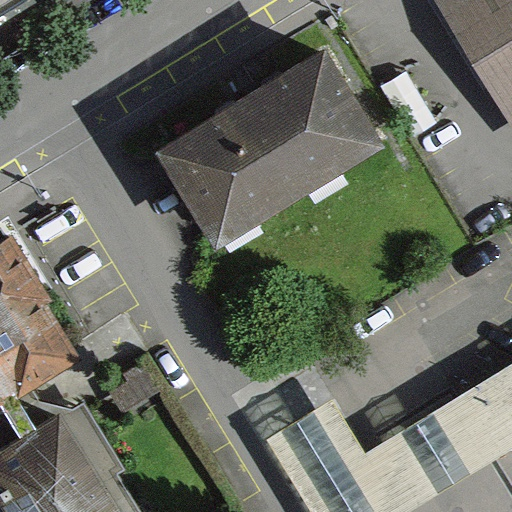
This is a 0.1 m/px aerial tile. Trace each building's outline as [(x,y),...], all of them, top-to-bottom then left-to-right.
[(0,0),(0,17),(27,0),(0,0)] [(511,0),(459,0),(511,86),(511,0)] [(339,63),(175,158),(227,247),(391,152),(339,63)] [(0,399),(74,355),(7,244),(0,248),(0,399)] [(511,375),(445,417),(483,478),(511,459),(511,375)] [(340,401),(275,440),(319,511),(426,511),(483,478),(445,417),(376,459),(340,401)] [(151,511),(89,415),(0,472),(0,496),(10,511),(151,511)]
